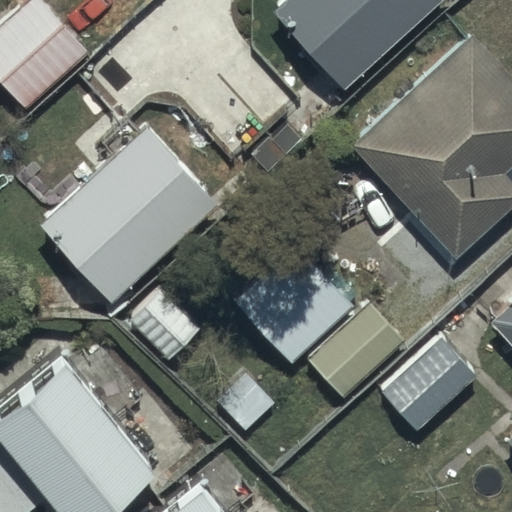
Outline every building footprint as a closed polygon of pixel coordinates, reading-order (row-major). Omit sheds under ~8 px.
[(86,53),(38,0),(28,0),(0,26),(0,83),(23,110),(86,53)] [(432,0),(275,0),(274,2),(343,80),(432,0)] [(511,166),(511,84),(466,36),(349,146),(455,258),(511,204),(511,184),(503,175),(511,166)] [(103,146),(86,118),(17,159),(33,186),(103,146)] [(218,196),(146,119),(40,216),(112,293),(218,196)] [(40,243),(0,176),(0,240),(11,260),(40,243)] [(292,244),(233,300),(290,361),(349,305),(292,244)] [(165,351),(196,321),(157,283),(127,314),(165,351)] [(401,338),(367,302),(305,361),(339,397),(401,338)] [(511,303),(490,323),(511,346),(511,434),(505,441),(511,447),(511,303)] [(474,374),(439,336),(379,391),(415,429),(474,374)] [(60,352),(0,403),(0,432),(68,511),(89,511),(152,459),(60,352)] [(273,405),(244,371),(211,400),(240,433),(273,405)] [(0,511),(15,511),(41,491),(0,442),(0,511)] [(232,511),(202,475),(157,511),(232,511)]
